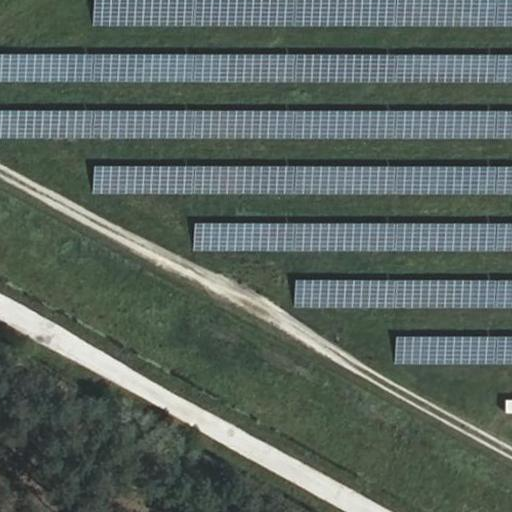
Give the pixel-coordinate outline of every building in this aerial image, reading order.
[(511,0),(89,0),(90,17),(511,21),(511,0)] [(511,50),(0,48),(0,77),(511,79),(511,50)] [(511,106),(0,101),(0,129),(511,134),(511,106)] [(511,164),(90,159),(90,188),(511,193),(511,164)] [(511,220),(190,219),(190,247),(511,249),(511,220)] [(291,304),(511,305),(511,276),(291,275),(291,304)] [(511,332),(392,331),(392,359),(511,360),(511,332)] [(511,396),(498,398),(499,413),(511,411),(511,396)]
